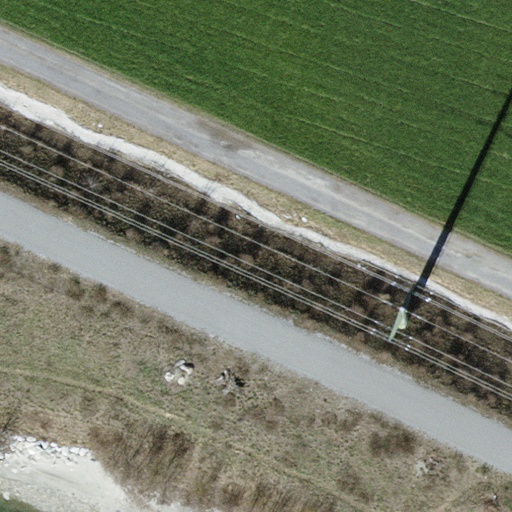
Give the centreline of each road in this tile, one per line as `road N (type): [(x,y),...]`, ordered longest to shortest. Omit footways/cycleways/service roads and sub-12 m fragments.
road 1 (unclassified): [(511,449),(0,212)]
road 2 (track): [(0,46),(511,281)]
